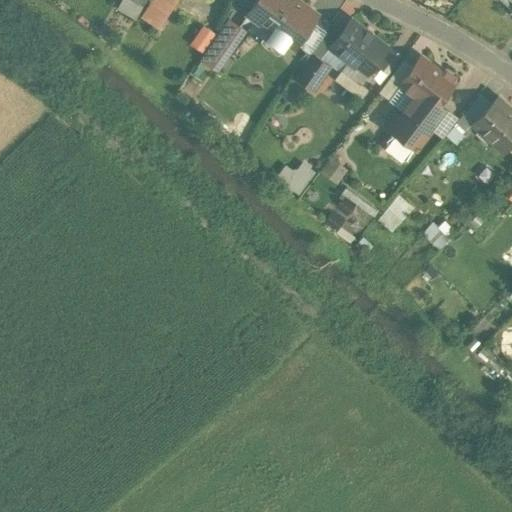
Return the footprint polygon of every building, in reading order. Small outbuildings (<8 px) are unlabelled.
[(174,7),(163,0),(155,0),(143,18),(159,29),(174,7)] [(318,15),(296,0),(257,0),(248,14),(269,29),(265,36),(283,49),(290,39),(297,44),(318,15)] [(331,24),(318,15),(297,44),(310,53),(331,24)] [(388,46),(352,18),(330,46),(350,62),(366,74),(367,73),(388,46)] [(228,20),(207,49),(220,58),(241,28),(228,20)] [(203,24),(189,43),(201,52),(215,32),(203,24)] [(314,53),(296,78),(314,91),(332,66),(314,53)] [(442,71),(422,56),(401,83),(416,94),(391,128),(394,130),(387,140),(388,145),(394,149),(394,154),(403,160),(407,160),(417,147),(418,148),(432,129),(447,110),(438,104),(455,81),(455,77),(447,71),(442,71)] [(366,74),(350,62),(337,78),(361,96),(374,78),(367,73),(366,74)] [(391,75),(379,91),(390,100),(399,88),(395,84),(398,80),(391,75)] [(511,108),(498,95),(473,122),(504,153),(511,144),(511,112),(510,110),(511,108)] [(457,118),(447,110),(432,129),(442,137),(457,118)] [(511,181),(503,190),(511,198),(511,181)]
